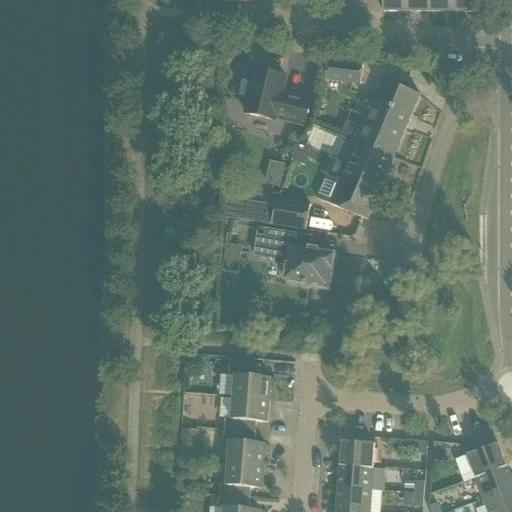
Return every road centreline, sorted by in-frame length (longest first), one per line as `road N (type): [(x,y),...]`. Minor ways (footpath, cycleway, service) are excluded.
road 1 (residential): [(300,511),(307,426),(321,407),(344,399),(450,406),(511,386)]
road 2 (tertiary): [(511,357),(508,59)]
road 3 (residential): [(508,59),(297,42)]
